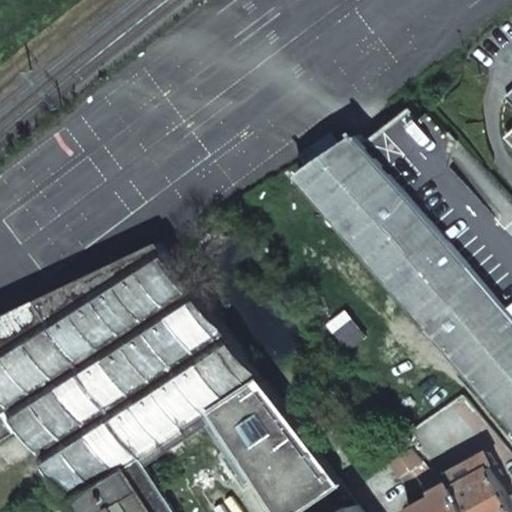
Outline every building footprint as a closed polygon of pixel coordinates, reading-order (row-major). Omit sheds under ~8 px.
[(453,150),(423,118),(417,123),(406,111),(368,143),(386,164),(443,231),(458,250),(491,221),(447,171),(453,150)] [(423,118),(453,150),(455,144),(446,135),(444,136),(426,115),(423,118)] [(511,146),(511,125),(501,135),(511,146)] [(386,164),(368,143),(362,149),(356,142),(308,185),(511,425),(511,321),(453,254),(458,250),(443,231),(386,164)] [(267,381),(206,300),(163,243),(91,277),(0,320),(0,386),(12,405),(18,415),(61,481),(70,495),(80,511),(178,511),(143,458),(216,410),(279,511),(300,511),(343,483),(313,443),(267,381)] [(422,484),(436,476),(425,463),(402,478),(410,490),(422,484)] [(463,480),(457,471),(451,475),(472,511),(511,511),(511,499),(493,464),(463,480)] [(441,473),(436,476),(422,484),(430,499),(406,511),(472,511),(451,475),(447,470),(441,473)]
